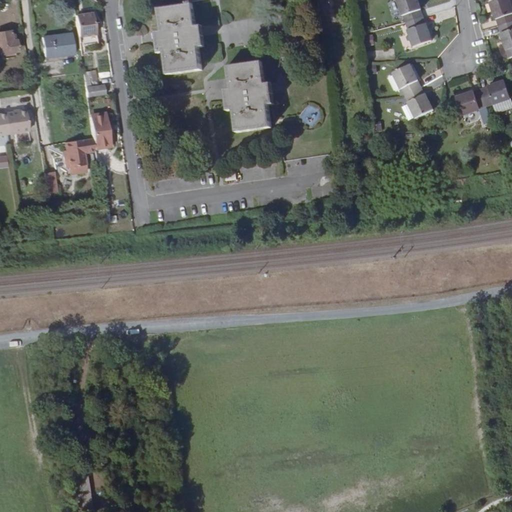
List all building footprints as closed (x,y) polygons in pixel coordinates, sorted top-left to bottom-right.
[(183,0),(184,4),(158,8),(161,31),(155,32),(156,39),(157,44),(159,55),(165,54),(168,75),(203,70),(199,48),(206,47),(204,36),(202,25),(196,26),(191,1),(197,0),(183,0)] [(398,0),(406,21),(423,15),(418,0),(398,0)] [(498,27),(511,22),(511,10),(508,0),(501,0),(490,4),(498,27)] [(92,10),(75,13),(78,34),(80,43),(97,40),(96,32),(92,10)] [(423,15),(406,21),(413,46),(431,40),(423,15)] [(511,22),(498,27),(507,51),(509,59),(511,57),(511,22)] [(11,31),(0,31),(0,51),(16,51),(16,39),(11,39),(11,31)] [(71,34),(42,37),(45,58),(73,54),(71,34)] [(265,83),(262,61),(228,67),(231,89),(225,90),(227,101),(229,113),(235,112),(238,133),(273,128),(269,106),(276,104),(274,94),(272,82),(265,83)] [(393,75),(404,97),(422,89),(411,66),(393,75)] [(504,83),(478,92),(485,109),(492,106),(494,114),(511,107),(511,105),(510,100),(504,83)] [(87,99),(105,96),(104,86),(86,89),(87,99)] [(422,89),(404,97),(415,120),(433,111),(422,89)] [(482,126),(490,124),(485,109),(478,92),(456,99),(462,117),(477,112),(482,126)] [(5,113),(8,134),(29,131),(26,110),(5,113)] [(0,134),(8,134),(5,113),(0,113),(0,134)] [(93,136),(94,143),(109,141),(106,120),(91,122),(93,136)] [(84,149),(94,147),(94,143),(93,136),(82,138),(84,149)] [(87,163),(84,149),(82,138),(65,141),(66,150),(67,155),(65,155),(67,166),(69,166),(87,163)] [(331,155),(328,138),(280,146),(283,162),(331,155)] [(88,169),(87,163),(69,166),(71,173),(88,169)] [(43,167),(47,188),(55,188),(52,166),(43,167)]
